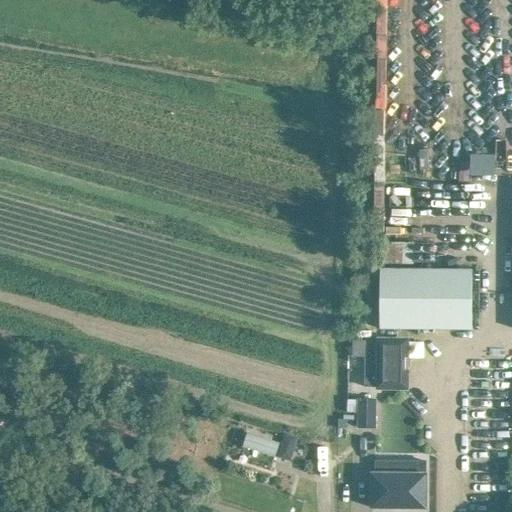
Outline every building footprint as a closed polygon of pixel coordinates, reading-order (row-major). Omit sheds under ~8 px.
[(406,23),(409,23),(408,0),(387,0),(388,39),(406,39),(406,23)] [(447,111),(448,159),(459,158),(458,111),(447,111)] [(431,116),(421,116),(420,160),(430,160),(431,116)] [(510,129),(486,130),(486,157),(510,157),(510,129)] [(443,156),(444,130),(435,130),(434,155),(443,156)] [(411,197),(398,196),(397,217),(409,218),(411,197)] [(412,236),(428,233),(426,221),(409,224),(412,236)] [(473,270),(381,269),(380,329),(472,330),(473,270)] [(405,386),(405,373),(412,369),(413,360),(405,355),(405,341),(382,341),(381,386),(405,386)] [(377,399),(358,399),(358,429),(377,429),(377,399)] [(276,457),(280,443),(248,433),(244,447),(276,457)] [(286,434),(282,445),(289,447),(296,445),(299,438),(286,434)] [(372,474),(372,508),(426,508),(427,461),(405,460),(405,474),(372,474)]
